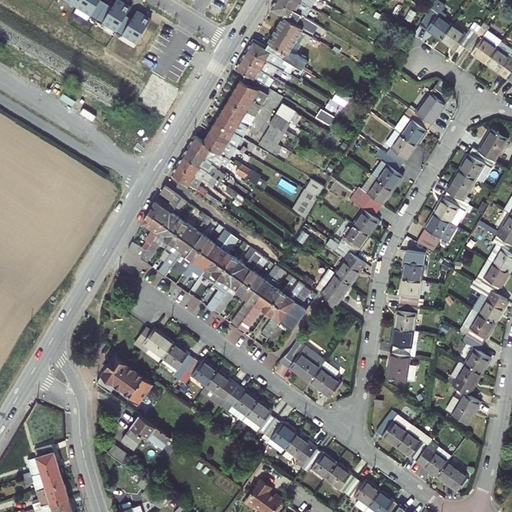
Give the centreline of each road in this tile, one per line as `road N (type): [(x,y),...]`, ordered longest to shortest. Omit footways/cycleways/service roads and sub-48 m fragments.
road 1 (residential): [(348,436),(388,246),(478,91)]
road 2 (tertiary): [(46,348),(230,43)]
road 3 (residential): [(139,300),(167,305),(348,436)]
road 4 (residential): [(511,369),(476,509)]
road 5 (residential): [(348,436),(450,511)]
